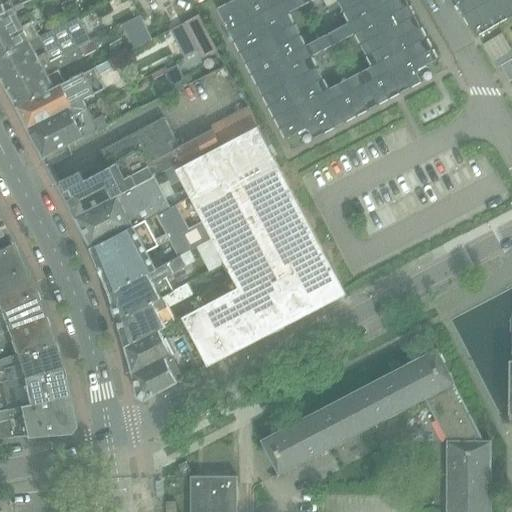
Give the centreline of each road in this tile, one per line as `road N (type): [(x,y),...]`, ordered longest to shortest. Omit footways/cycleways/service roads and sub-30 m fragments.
road 1 (unclassified): [(110,439),(511,233)]
road 2 (secondary): [(110,439),(90,342),(61,263),(0,149)]
